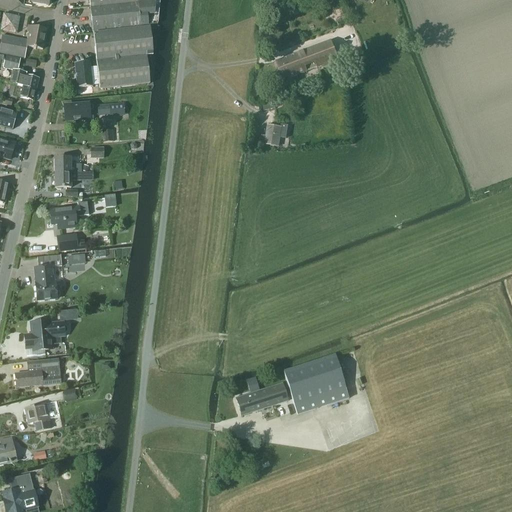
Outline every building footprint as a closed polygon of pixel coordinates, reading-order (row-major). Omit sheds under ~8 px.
[(154,1),(153,0),(89,0),(93,32),(157,25),(160,0),(154,1)] [(43,51),(46,30),(28,26),(26,33),(28,34),(27,40),(2,35),(0,44),(0,54),(24,59),(27,47),(43,51)] [(150,84),(146,57),(153,56),(150,27),(93,33),(99,90),(150,84)] [(283,81),(339,60),(331,40),(276,62),(283,81)] [(18,71),(20,60),(6,57),(3,68),(12,71),(18,72),(18,71)] [(35,68),(36,62),(26,60),(25,67),(35,68)] [(89,62),(74,64),(77,89),(92,87),(89,62)] [(12,71),(9,84),(11,84),(36,90),(38,79),(26,76),(27,73),(18,71),(18,72),(12,71)] [(8,95),(13,96),(33,101),(36,90),(11,84),(8,95)] [(2,98),(1,105),(10,107),(12,101),(2,98)] [(264,111),(276,108),(275,103),(263,106),(264,111)] [(123,104),(109,105),(110,118),(124,117),(123,104)] [(92,105),(64,108),(65,121),(90,119),(89,111),(93,111),(92,105)] [(0,126),(12,130),(16,115),(0,110),(0,126)] [(286,139),(288,126),(281,125),(281,128),(268,126),(266,145),(279,147),(280,138),(286,139)] [(103,143),(114,142),(113,130),(102,131),(103,143)] [(0,141),(0,157),(10,161),(14,145),(0,141)] [(103,159),(103,149),(90,148),(90,159),(103,159)] [(54,159),(54,174),(81,174),(81,165),(71,165),(71,159),(54,159)] [(140,173),(138,165),(128,169),(130,176),(140,173)] [(81,174),(54,174),(54,189),(72,189),(72,182),(93,181),(93,173),(81,174)] [(0,203),(5,204),(7,192),(9,184),(0,182),(0,203)] [(78,207),(50,211),(52,227),(58,226),(58,230),(76,228),(74,214),(79,214),(79,217),(89,216),(87,203),(78,204),(78,207)] [(85,250),(83,241),(76,242),(75,236),(57,238),(59,250),(73,248),(74,251),(85,250)] [(57,299),(57,298),(58,298),(59,297),(59,296),(59,295),(59,294),(59,293),(58,293),(58,292),(57,292),(56,292),(55,282),(53,283),(52,268),(62,267),(62,266),(61,256),(37,258),(38,269),(39,284),(35,284),(37,301),(57,299)] [(69,267),(77,266),(76,257),(68,258),(69,267)] [(64,338),(64,333),(65,333),(67,332),(67,329),(66,328),(65,327),(63,327),(63,323),(50,324),(50,322),(30,324),(31,336),(24,336),(26,351),(32,350),(33,352),(53,351),(52,345),(60,344),(60,338),(64,338)] [(297,416),(349,399),(335,356),(283,373),(297,416)] [(16,389),(61,384),(58,360),(27,363),(27,373),(14,375),(16,389)] [(246,381),(250,395),(235,399),(241,416),(287,402),(282,385),(259,392),(255,378),(246,381)] [(64,402),(77,399),(75,390),(61,394),(64,402)] [(52,430),(46,404),(25,410),(28,427),(35,425),(37,434),(52,430)] [(0,465),(17,462),(12,439),(0,441),(2,448),(0,447),(0,465)] [(45,452),(33,454),(34,462),(46,460),(45,452)] [(11,491),(2,494),(4,500),(3,500),(4,502),(6,511),(37,511),(37,508),(38,508),(37,504),(37,502),(37,500),(37,498),(36,496),(34,495),(33,491),(29,475),(15,479),(15,480),(15,479),(15,480),(16,480),(18,489),(18,490),(17,490),(12,491),(11,491)] [(43,485),(47,481),(46,476),(40,475),(37,479),(38,483),(43,485)]
